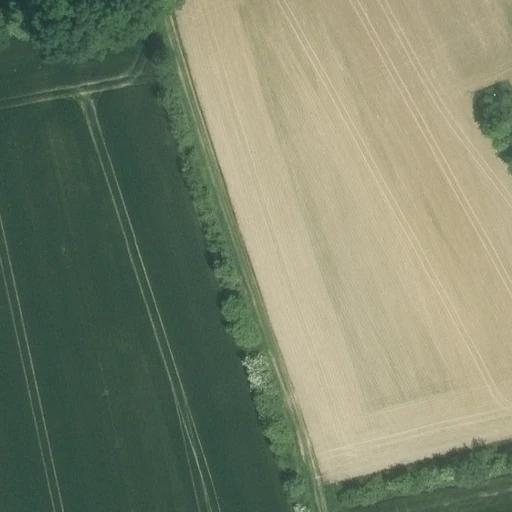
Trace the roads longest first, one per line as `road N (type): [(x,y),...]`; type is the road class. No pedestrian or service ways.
road 1 (track): [(314,511),(150,0)]
road 2 (track): [(511,449),(347,484)]
